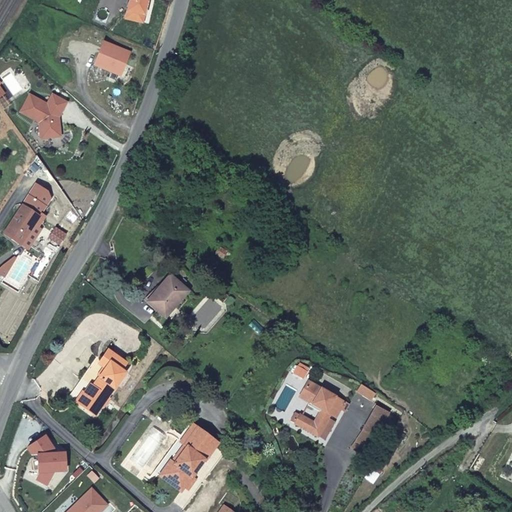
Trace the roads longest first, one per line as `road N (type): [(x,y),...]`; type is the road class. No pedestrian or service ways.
road 1 (secondary): [(12,379),(113,192),(182,0)]
road 2 (residential): [(366,511),(483,421)]
